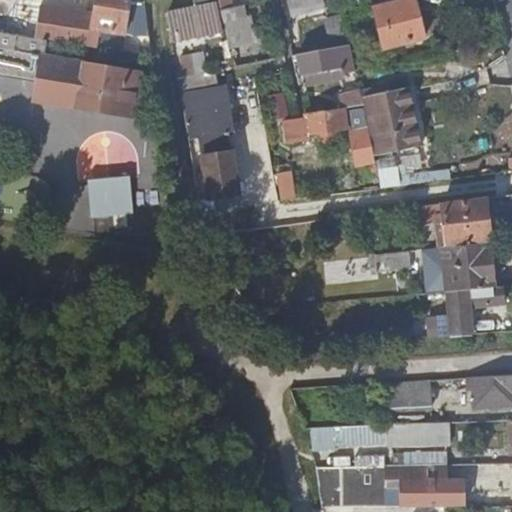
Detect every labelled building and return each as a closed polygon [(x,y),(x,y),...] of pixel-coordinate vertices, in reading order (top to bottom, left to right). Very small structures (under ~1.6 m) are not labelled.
[(47,40),(92,48),(149,57),(153,57),(146,15),(143,1),(138,0),(126,0),(126,2),(114,0),(93,0),(92,13),(91,15),(41,7),(35,38),(47,40)] [(218,0),(166,10),(169,27),(221,14),(220,12),(220,10),(218,0)] [(322,0),(286,0),(288,9),(323,2),(322,0)] [(407,0),(373,8),(382,48),(424,39),(415,0),(407,0)] [(221,14),(228,49),(256,43),(250,19),(246,20),(245,19),(243,9),(220,12),(221,14)] [(345,35),(343,23),(328,27),(330,38),(345,35)] [(13,34),(0,31),(0,74),(35,81),(32,100),(127,115),(142,116),(147,82),(139,81),(140,76),(45,59),(47,40),(35,38),(13,34)] [(302,76),(352,67),(348,46),(296,54),(302,76)] [(181,70),(201,66),(198,54),(179,58),(181,70)] [(176,71),(177,79),(202,73),(201,66),(181,70),(176,71)] [(177,79),(186,141),(200,139),(202,157),(201,159),(208,201),(238,196),(236,180),(229,133),(235,133),(227,86),(217,87),(215,71),(202,73),(177,79)] [(406,86),(358,96),(360,104),(362,115),(371,155),(418,145),(406,86)] [(358,96),(356,89),(339,93),(340,108),(360,104),(358,96)] [(281,115),(277,93),(268,95),(272,116),(281,115)] [(344,130),(340,108),(305,114),(304,119),(294,121),(296,135),(344,130)] [(373,162),(371,155),(362,115),(344,119),(355,165),(373,162)] [(293,180),(289,159),(281,161),(284,181),(293,180)] [(375,182),(371,165),(366,167),(369,184),(375,182)] [(398,186),(414,184),(412,167),(396,168),(398,186)] [(380,188),(398,186),(396,168),(378,170),(380,188)] [(124,179),(87,183),(89,216),(127,214),(124,179)] [(445,249),(488,245),(483,199),(414,208),(416,222),(434,219),(436,242),(445,241),(445,249)] [(447,294),(449,294),(493,289),(489,250),(488,245),(445,249),(442,250),(447,294)] [(425,252),(430,296),(447,294),(442,250),(425,252)] [(390,256),(381,258),(382,274),(408,271),(406,255),(390,256)] [(431,339),(474,335),(473,309),(506,306),(506,288),(493,289),(449,294),(452,319),(431,321),(431,339)] [(409,339),(427,339),(426,320),(409,321),(409,339)] [(511,401),(511,378),(472,380),(471,395),(476,395),(477,403),(511,401)] [(432,383),(393,385),(394,413),(433,411),(432,383)] [(409,468),(449,467),(449,456),(409,457),(409,468)] [(450,483),(449,467),(409,468),(316,470),(322,511),(389,510),(389,483),(400,484),(401,510),(464,510),(464,483),(450,483)]
